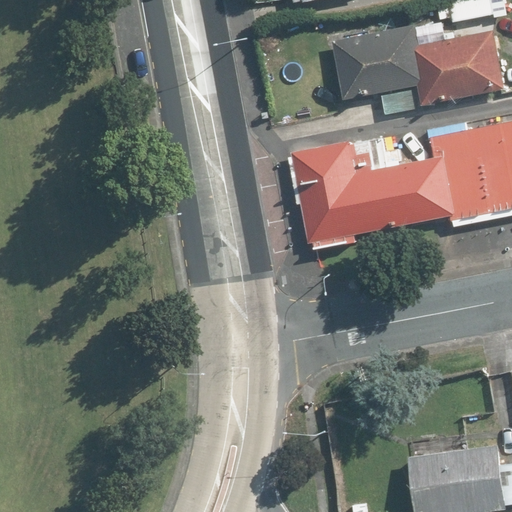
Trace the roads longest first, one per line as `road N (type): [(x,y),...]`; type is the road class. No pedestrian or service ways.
road 1 (primary): [(182,0),(247,352)]
road 2 (residential): [(247,352),(511,297)]
road 3 (primary): [(247,352),(233,473)]
